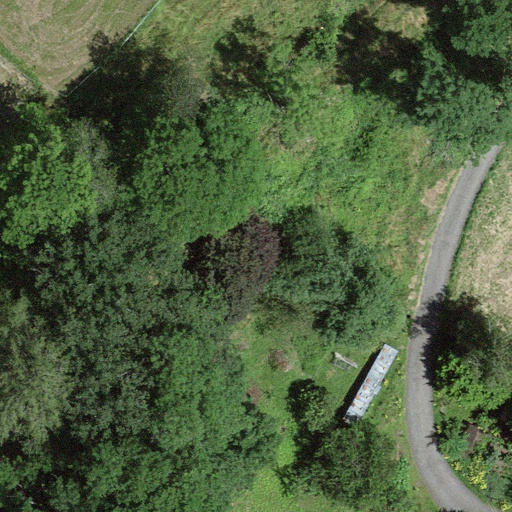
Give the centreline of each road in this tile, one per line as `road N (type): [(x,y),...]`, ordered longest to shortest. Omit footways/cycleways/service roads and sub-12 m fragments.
road 1 (track): [(383,0),(212,197),(149,317),(132,366),(141,465),(134,511)]
road 2 (unclassified): [(511,109),(472,174),(421,333),(421,440),(454,496),(473,511)]
